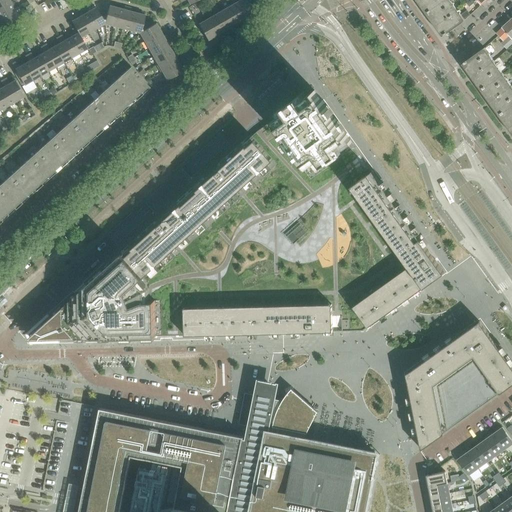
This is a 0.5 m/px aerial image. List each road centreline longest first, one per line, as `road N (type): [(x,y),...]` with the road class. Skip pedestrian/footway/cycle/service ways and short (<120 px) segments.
road 1 (residential): [(107,242),(0,344)]
road 2 (unknown): [(259,128),(316,191),(266,216)]
road 3 (tertiary): [(511,166),(437,64)]
road 4 (tertiary): [(427,73),(503,173)]
